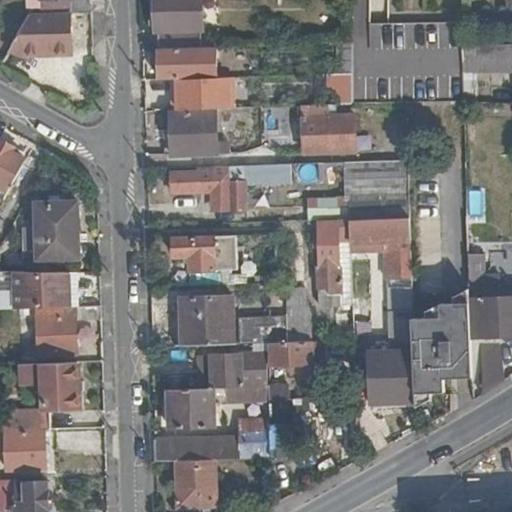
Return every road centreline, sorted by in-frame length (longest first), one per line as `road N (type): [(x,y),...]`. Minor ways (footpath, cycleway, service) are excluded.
road 1 (unclassified): [(136,511),(122,156)]
road 2 (unclassified): [(321,511),(511,399)]
road 3 (unknown): [(125,219),(290,215)]
road 4 (unclassified): [(122,156),(117,0)]
road 5 (residential): [(0,97),(84,145),(122,156)]
